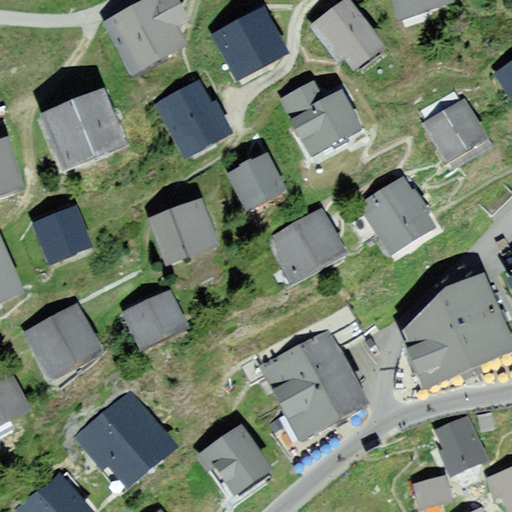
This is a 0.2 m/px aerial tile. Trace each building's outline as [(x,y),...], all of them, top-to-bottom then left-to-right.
[(156,2),(110,26),(134,70),(176,48),(166,30),(177,24),(179,18),(169,0),(167,0),(158,5),(156,2)] [(445,0),(402,0),(407,14),(446,1),(445,0)] [(355,66),(361,61),(377,49),(347,9),(330,21),(328,17),(315,26),(339,58),(346,53),(355,66)] [(260,18),(257,20),(254,15),(240,22),(243,27),(220,39),(239,75),(279,54),(260,18)] [(511,70),(503,77),(511,91),(511,70)] [(354,117),(348,105),(343,108),(338,100),(322,109),(312,89),(313,88),(311,85),(295,94),(296,96),(287,101),(305,134),(301,136),(302,138),(303,138),(310,152),(331,141),(335,148),(346,143),(342,135),(352,129),(353,130),(355,129),(354,127),(353,128),(348,119),(354,117)] [(209,114),(196,90),(163,107),(186,151),(223,132),(213,112),(209,114)] [(53,148),(58,146),(66,166),(118,145),(110,126),(116,124),(113,116),(107,118),(106,114),(111,112),(105,97),(100,100),(48,121),(42,123),(53,148)] [(462,107),(428,126),(446,158),(481,139),(462,107)] [(0,191),(16,187),(4,146),(0,135),(0,191)] [(249,162),(241,166),(244,173),(234,178),(241,192),(237,195),(243,206),(247,203),(247,204),(278,188),(265,162),(260,153),(250,158),(255,167),(252,168),(249,162)] [(418,192),(409,177),(402,182),(361,207),(366,215),(350,224),(360,242),(377,232),(382,240),(383,242),(390,253),(391,256),(411,243),(432,230),(423,217),(426,215),(413,195),(418,192)] [(197,207),(155,223),(166,252),(181,246),(184,255),(211,244),(197,207)] [(86,245),(73,214),(72,210),(52,218),(54,222),(38,229),(50,260),(86,245)] [(319,218),(274,241),(294,278),(338,254),(319,218)] [(0,297),(15,291),(0,257),(0,297)] [(478,368),(475,363),(509,348),(482,282),(447,296),(440,304),(442,309),(428,316),(408,335),(413,346),(408,348),(423,382),(446,372),(447,375),(460,369),(463,374),(478,368)] [(168,297),(127,316),(141,345),(182,326),(168,297)] [(362,335),(347,305),(258,352),(302,436),(360,405),(332,351),(362,335)] [(94,351),(78,322),(84,319),(79,309),(73,312),(30,335),(24,338),(30,348),(36,345),(52,374),(94,351)] [(5,376),(0,378),(0,421),(23,410),(5,376)] [(169,446),(129,398),(81,438),(102,464),(108,460),(126,481),(169,446)] [(494,428),(490,413),(476,416),(481,431),(494,428)] [(457,449),(445,454),(453,473),(483,461),(475,443),(476,443),(466,420),(448,428),(457,449)] [(266,469),(243,438),(239,432),(203,458),(211,469),(216,466),(234,492),(266,469)] [(511,511),(511,470),(496,477),(489,480),(489,482),(496,498),(503,495),(509,511),(511,511)] [(84,511),(58,480),(22,510),(23,511),(84,511)] [(443,480),(416,487),(422,509),(449,502),(443,480)]
